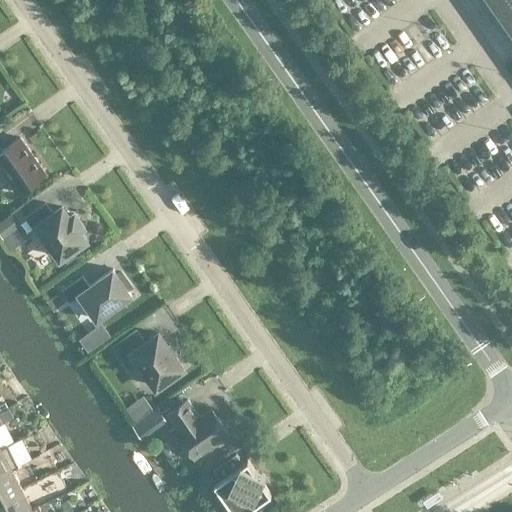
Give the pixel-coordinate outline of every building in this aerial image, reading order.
[(511,0),(488,0),(511,34),(511,0)] [(46,173),(21,137),(3,150),(0,145),(0,166),(19,192),(46,173)] [(53,213),(46,202),(26,216),(34,228),(38,225),(61,257),(86,239),(78,229),(83,225),(75,214),(70,217),(62,206),(53,213)] [(12,216),(0,224),(0,232),(4,238),(20,227),(12,216)] [(118,275),(113,268),(90,285),(83,275),(62,290),(70,301),(80,294),(97,319),(108,311),(111,315),(125,305),(122,301),(132,295),(127,288),(131,286),(121,272),(118,275)] [(135,326),(111,342),(129,367),(138,360),(157,386),(182,368),(182,369),(183,368),(182,366),(174,354),(173,353),(169,348),(169,347),(168,346),(159,334),(160,334),(159,333),(157,334),(146,341),(135,326)] [(200,417),(187,399),(168,413),(181,431),(177,433),(195,458),(229,433),(212,409),(200,417)] [(157,406),(133,423),(142,436),(167,419),(157,406)] [(14,419),(10,411),(0,415),(0,417),(3,424),(14,419)] [(8,443),(3,446),(1,446),(2,447),(0,448),(0,473),(12,468),(13,469),(19,465),(8,443)] [(167,444),(162,447),(167,454),(171,451),(167,444)] [(237,453),(214,469),(221,479),(215,483),(234,511),(244,511),(272,493),(263,482),(266,475),(255,470),(248,460),(244,463),(237,453)] [(12,468),(0,473),(0,499),(22,488),(13,469),(12,468)] [(0,511),(25,511),(33,509),(32,508),(22,488),(0,499),(0,511)]
